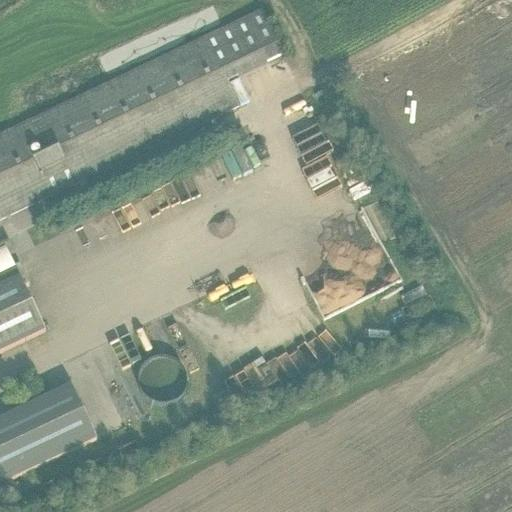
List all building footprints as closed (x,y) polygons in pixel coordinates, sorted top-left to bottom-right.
[(264,17),(0,136),(0,222),(237,114),(225,88),(284,61),(264,17)] [(316,135),(291,147),(309,185),(334,173),(316,135)] [(0,355),(51,331),(25,278),(0,290),(0,355)] [(191,398),(187,373),(195,372),(193,355),(144,362),(150,404),(191,398)] [(0,491),(102,443),(76,389),(0,424),(0,491)]
